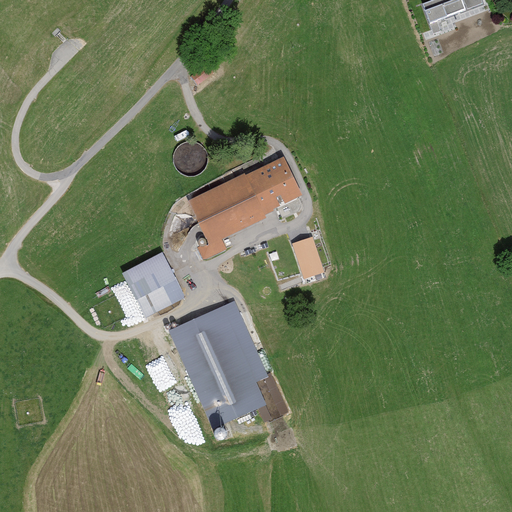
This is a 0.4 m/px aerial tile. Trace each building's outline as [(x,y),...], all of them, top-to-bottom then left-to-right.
[(480,6),(477,0),(437,0),(420,7),(431,34),(438,32),(435,24),(480,6)] [(197,83),(210,75),(205,66),(192,74),(197,83)] [(196,177),(202,174),(206,169),(208,162),(207,155),(204,149),(198,145),(192,143),(185,144),(179,148),(175,153),(173,159),(174,166),(177,172),(183,176),(189,178),(196,177)] [(241,175),(185,202),(206,244),(197,249),(203,262),(225,251),(220,242),(264,220),(262,215),(298,198),(279,160),(243,178),(241,175)] [(293,242),(306,279),(327,271),(314,235),(293,242)] [(183,300),(159,254),(120,275),(144,321),(183,300)] [(165,334),(202,414),(221,426),(264,407),(253,383),(265,378),(232,304),(165,334)]
